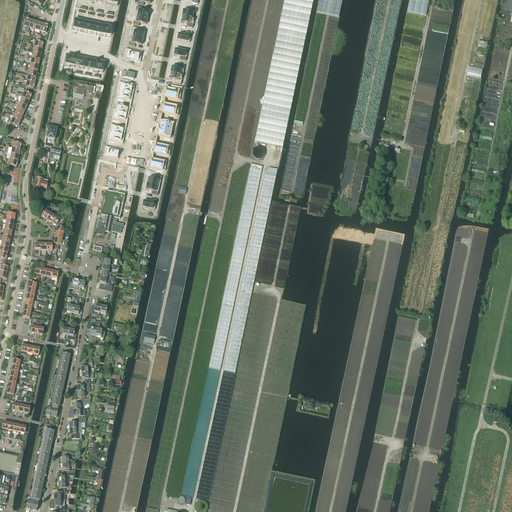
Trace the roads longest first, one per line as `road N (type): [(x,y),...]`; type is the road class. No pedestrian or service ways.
road 1 (residential): [(81,271),(100,176),(126,167),(160,0)]
road 2 (residential): [(44,511),(95,274),(81,271)]
road 3 (tertiary): [(22,258),(26,174),(55,38)]
